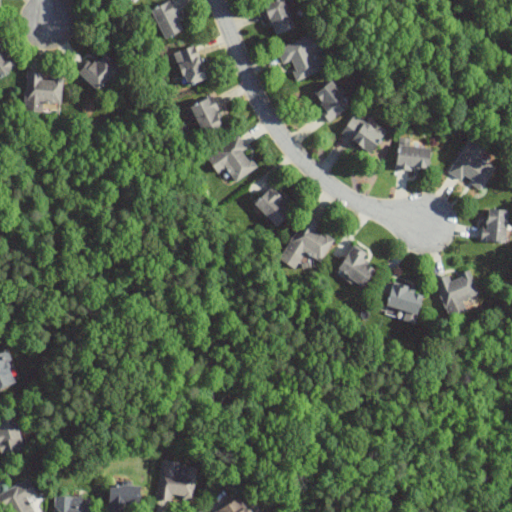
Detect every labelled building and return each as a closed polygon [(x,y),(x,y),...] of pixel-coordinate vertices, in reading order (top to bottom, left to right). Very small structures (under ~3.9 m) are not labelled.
[(165,39),(186,29),(172,0),(151,10),(165,39)] [(275,34),(294,26),(282,0),(277,0),(263,7),(275,34)] [(322,71),(315,53),(322,51),(315,34),(277,48),(284,65),(289,62),(296,81),(322,71)] [(186,87),(207,80),(195,45),(174,53),(186,87)] [(0,77),(15,64),(0,46),(0,77)] [(121,70),(102,52),(81,74),(99,92),(121,70)] [(62,104),(64,78),(43,77),(43,72),(28,71),(25,111),(44,113),(44,103),(62,104)] [(328,123),(351,106),(333,81),(315,94),(324,106),(318,110),(328,123)] [(204,136),(224,127),(210,98),(191,106),(204,136)] [(342,133),(370,154),(385,135),(356,114),(342,133)] [(258,168),(240,137),(208,155),(218,173),(227,168),(235,181),(258,168)] [(495,168),(480,158),(485,150),(470,140),(449,170),(479,191),(495,168)] [(429,171),(431,148),(399,145),(397,167),(429,171)] [(270,188),(254,204),(277,227),(293,211),(270,188)] [(507,242),(507,210),(485,210),(485,242),(507,242)] [(321,261),(334,241),(316,230),(320,223),(307,215),(284,251),(300,260),(305,251),(321,261)] [(338,270),(364,286),(375,269),(364,262),(368,255),(353,246),(338,270)] [(479,296),(469,270),(452,277),(450,275),(435,281),(446,309),(479,296)] [(424,294),(394,284),(386,305),(417,315),(424,294)] [(0,389),(14,385),(5,354),(0,355),(0,389)] [(0,420),(0,443),(5,455),(24,447),(11,416),(0,420)] [(157,499),(193,503),(197,465),(161,461),(157,499)] [(0,505),(3,511),(34,511),(28,499),(37,495),(29,479),(0,493),(0,498),(2,502),(0,503),(0,505)] [(109,511),(139,511),(139,486),(109,486),(109,511)] [(75,497),(56,497),(55,511),(90,511),(90,507),(75,506),(75,497)] [(249,511),(240,497),(216,511),(249,511)]
